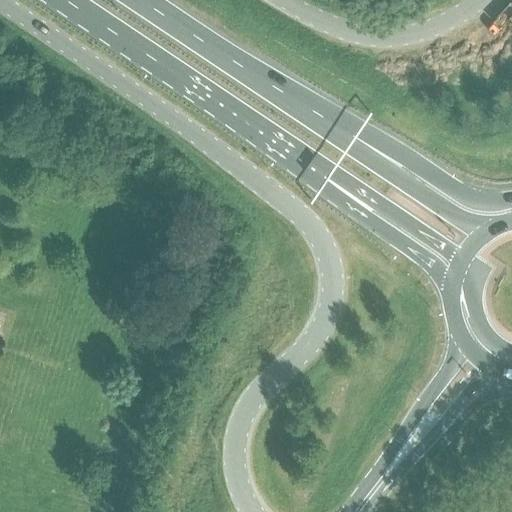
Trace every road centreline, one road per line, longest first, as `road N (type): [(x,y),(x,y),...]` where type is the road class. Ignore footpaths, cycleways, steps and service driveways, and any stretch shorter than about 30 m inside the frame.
road 1 (unclassified): [(0,1),(323,230),(335,271),(323,323),(238,416),(232,452),(248,511)]
road 2 (trunk): [(72,0),(346,192)]
road 3 (trunk): [(371,148),(143,0)]
road 4 (unclassified): [(480,0),(434,25),(385,35),(340,29),(281,0)]
road 5 (secondary): [(466,345),(381,479)]
road 6 (secondary): [(381,479),(418,453),(494,369)]
road 7 (trunk): [(511,200),(474,199),(371,148)]
road 8 (trunk): [(488,231),(395,178),(371,148)]
road 9 (trunk): [(346,192),(365,221),(451,282)]
road 10 (trunk): [(346,192),(377,203),(460,260)]
